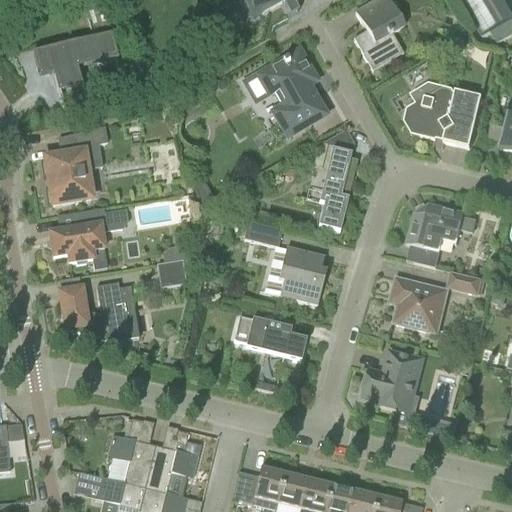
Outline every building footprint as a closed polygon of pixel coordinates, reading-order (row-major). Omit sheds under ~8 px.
[(282,5),(284,9),(300,0),(235,0),(242,13),(252,8),(258,19),(260,17),(282,5)] [(370,75),(401,57),(390,38),(402,31),(384,0),(380,0),(353,16),(364,35),(352,43),(370,75)] [(511,20),(499,0),(455,0),(481,41),(489,37),(496,49),(511,39),(511,20)] [(45,53),(31,57),(37,82),(51,78),(60,114),(84,107),(75,72),(116,61),(110,37),(69,47),(68,42),(43,48),(45,53)] [(297,57),(273,70),(257,80),(267,97),(270,95),(280,112),(272,117),(286,141),(322,120),(305,89),(313,85),(297,57)] [(409,100),(415,109),(399,119),(411,139),(434,144),(435,142),(436,141),(442,142),(442,146),(468,153),(481,102),(454,96),(453,100),(450,95),(427,89),(409,100)] [(511,160),(511,118),(507,117),(506,122),(493,118),(487,144),(499,147),(497,157),(511,160)] [(51,209),(89,203),(83,164),(99,162),(97,149),(105,147),(103,132),(77,138),(80,157),(43,163),(51,209)] [(320,147),(350,155),(352,147),(345,134),(320,147)] [(322,209),(316,232),(338,237),(355,165),(347,163),(348,159),(330,154),(317,208),(322,209)] [(284,171),(282,174),(283,178),(287,180),(291,179),(293,175),(291,171),(288,169),(284,171)] [(201,183),(193,188),(200,208),(211,202),(201,183)] [(462,221),(463,217),(428,209),(413,218),(405,249),(416,251),(413,267),(434,272),(441,245),(455,248),(458,235),(472,239),(475,224),(462,221)] [(58,236),(48,238),(49,245),(50,254),(51,262),(66,259),(67,268),(75,266),(75,269),(84,267),(84,265),(91,264),(90,255),(102,253),(99,236),(121,233),(125,226),(124,215),(102,219),(101,213),(76,217),(78,231),(62,233),(63,235),(58,236)] [(276,252),(281,235),(246,226),(242,244),(276,252)] [(166,253),(160,259),(162,268),(181,265),(195,263),(194,254),(186,255),(179,251),(166,253)] [(284,275),(278,301),(315,310),(320,289),(315,288),(318,277),(322,262),(284,253),(284,254),(279,274),(284,275)] [(162,268),(155,269),(159,293),(185,289),(200,286),(196,263),(195,263),(181,265),(162,268)] [(476,299),(480,283),(451,276),(447,292),(476,299)] [(392,328),(436,338),(446,295),(395,282),(390,300),(399,302),(392,328)] [(63,334),(65,334),(126,349),(116,288),(94,291),(99,319),(83,316),(79,294),(57,297),(63,334)] [(491,296),(489,307),(502,310),(504,299),(491,296)] [(238,321),(232,345),(244,348),(243,353),(299,366),(300,362),(304,344),(287,340),(289,333),(238,321)] [(407,418),(421,364),(388,356),(382,378),(369,375),(362,402),(363,402),(363,401),(376,404),(374,410),(407,418)] [(458,369),(458,372),(458,374),(459,376),(463,377),(465,377),(466,376),(468,374),(469,372),(469,370),(469,368),(468,365),(463,363),(461,364),(460,365),(459,367),(458,369)] [(252,385),(250,392),(273,397),(275,391),(252,385)] [(143,493),(153,451),(137,447),(140,435),(139,434),(141,427),(130,424),(125,444),(111,440),(105,462),(127,468),(122,487),(122,488),(143,493)] [(169,454),(153,451),(143,493),(165,498),(170,478),(190,483),(196,461),(182,458),(187,438),(176,435),(175,435),(173,442),(169,454)] [(200,463),(198,473),(208,476),(210,466),(200,463)] [(236,477),(230,504),(240,506),(239,507),(259,511),(273,511),(275,508),(283,474),(267,470),(266,475),(258,473),(256,481),(236,477)] [(283,474),(275,508),(291,511),(298,511),(306,485),(299,483),(300,478),(283,474)] [(122,488),(122,487),(86,479),(83,489),(98,493),(95,504),(116,510),(115,511),(138,511),(143,493),(122,488)] [(298,511),(323,511),(330,486),(314,482),(312,486),(306,485),(298,511)] [(330,486),(323,511),(348,511),(352,496),(345,494),(346,490),(330,486)] [(165,498),(143,493),(138,511),(199,511),(200,506),(165,498)] [(352,496),(348,511),(372,511),(377,497),(360,493),(359,498),(352,496)] [(393,501),(377,497),(372,511),(418,511),(392,506),(393,501)]
